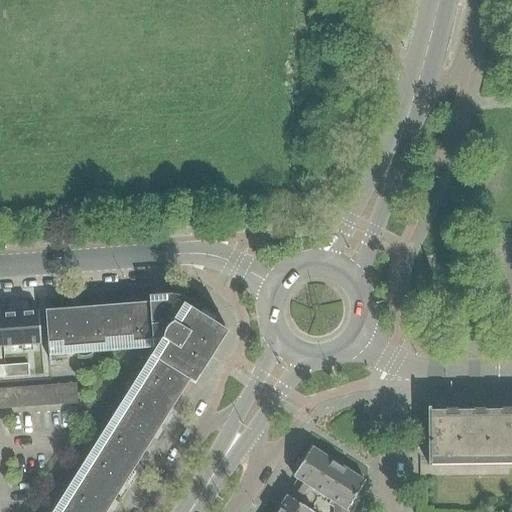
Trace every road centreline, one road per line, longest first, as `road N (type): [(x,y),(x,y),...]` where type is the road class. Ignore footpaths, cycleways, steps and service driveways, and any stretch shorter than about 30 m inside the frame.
road 1 (unclassified): [(277,284),(199,255),(0,267)]
road 2 (residential): [(389,511),(394,405),(410,368)]
road 3 (secondary): [(354,282),(392,184),(395,148)]
road 4 (secondary): [(395,148),(372,175),(326,265)]
road 5 (residential): [(410,105),(460,71),(477,0)]
